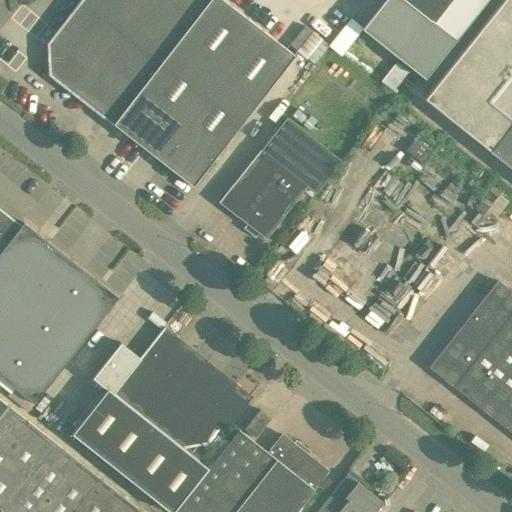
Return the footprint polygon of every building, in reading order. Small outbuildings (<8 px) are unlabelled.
[(191,186),(294,55),(223,0),(81,0),(47,44),(49,75),(191,186)] [(383,0),(361,29),(425,79),(486,0),(383,0)] [(511,0),(502,0),(424,99),(511,168),(511,0)] [(265,239),(306,188),(314,194),(315,195),(343,160),(301,127),(286,115),(259,150),(219,200),(218,202),(247,225),(244,229),(254,237),(258,234),(265,239)] [(419,132),(403,151),(421,164),(436,145),(419,132)] [(0,377),(13,388),(6,396),(26,412),(33,404),(117,297),(37,233),(34,231),(24,223),(20,227),(0,210),(0,377)] [(511,292),(497,280),(429,366),(433,370),(493,417),(511,432),(511,292)] [(266,452),(238,430),(227,443),(208,469),(198,461),(218,436),(246,400),(232,389),(235,386),(163,330),(165,328),(164,326),(139,358),(120,343),(92,379),(106,390),(71,435),(170,511),(295,511),(328,470),(281,433),(266,452)] [(142,511),(0,399),(0,511),(142,511)] [(270,418),(259,410),(243,429),(255,438),(270,418)] [(374,511),(382,502),(346,474),(315,511),(374,511)]
